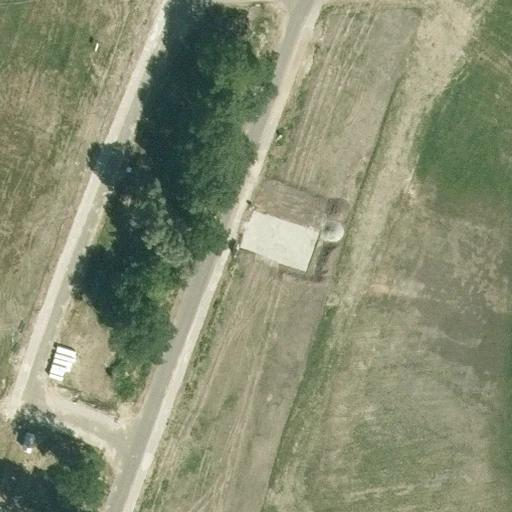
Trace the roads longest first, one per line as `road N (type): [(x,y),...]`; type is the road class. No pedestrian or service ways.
road 1 (residential): [(139,440),(28,397),(164,18),(194,0)]
road 2 (residential): [(304,0),(139,440)]
